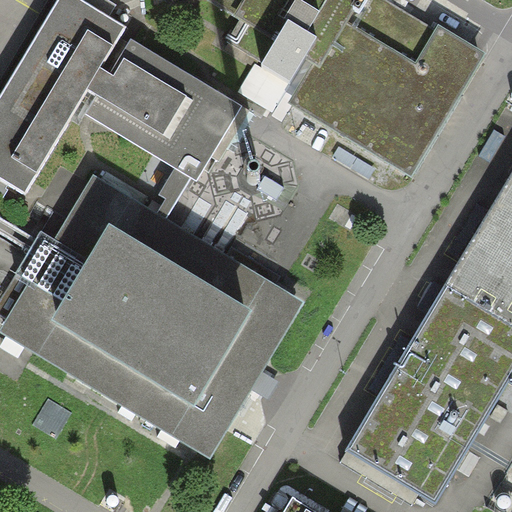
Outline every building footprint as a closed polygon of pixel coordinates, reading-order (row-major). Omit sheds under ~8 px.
[(123,32),(70,0),(61,0),(0,102),(0,185),(23,199),(76,111),(173,168),(156,197),(162,201),(155,213),(168,221),(191,183),(198,187),(243,112),(134,47),(112,82),(98,73),(123,32)] [(205,0),(237,19),(225,39),(268,64),(263,72),(255,68),(240,93),(275,114),(272,118),(282,123),(291,107),(411,178),(483,57),(386,0),(205,0)] [(511,179),(349,449),(436,501),(511,374),(511,179)] [(62,206),(0,306),(0,310),(26,326),(4,362),(30,378),(46,352),(211,454),(304,304),(168,221),(155,213),(103,181),(80,218),(62,206)] [(39,422),(60,435),(73,414),(52,401),(39,422)] [(312,511),(293,501),(286,511),(312,511)]
